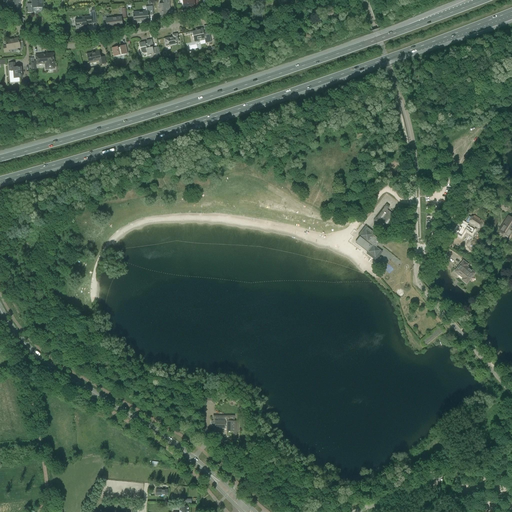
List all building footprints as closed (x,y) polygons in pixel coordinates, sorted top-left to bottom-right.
[(17,12),(20,4),(21,0),(20,0),(12,0),(9,8),(17,12)] [(28,13),(32,13),(32,8),(43,8),(42,0),(31,0),(32,4),(27,4),(28,13)] [(160,17),(167,16),(167,12),(170,12),(169,0),(162,1),(163,4),(159,4),(160,17)] [(183,10),(195,9),(195,6),(198,5),(198,4),(197,0),(186,0),(187,0),(182,0),(183,5),(183,10)] [(134,22),(149,21),(148,16),(153,15),(152,6),(146,7),(146,11),(133,13),(134,22)] [(82,20),(75,20),(76,31),(76,29),(86,28),(86,30),(87,30),(86,24),(91,23),(91,25),(92,25),(91,24),(91,19),(96,19),(95,12),(90,12),(90,16),(82,17),(82,20)] [(107,29),(122,27),(121,22),(121,17),(106,19),(107,29)] [(192,32),(192,33),(194,41),(194,42),(200,41),(199,40),(204,39),(205,40),(205,43),(205,44),(211,43),(211,42),(209,34),(208,30),(204,31),(203,31),(202,28),(198,29),(198,28),(195,29),(195,30),(195,31),(192,32)] [(172,37),(164,39),(165,44),(165,45),(165,47),(168,47),(177,45),(176,42),(179,42),(178,39),(177,34),(172,35),(172,37)] [(6,46),(3,46),(4,53),(8,52),(8,50),(20,47),(19,42),(18,38),(6,41),(6,46)] [(153,45),(152,39),(146,41),(146,42),(145,43),(145,42),(139,43),(140,48),(141,51),(141,52),(142,52),(142,53),(143,53),(144,53),(145,53),(147,53),(147,54),(153,53),(154,54),(156,54),(156,58),(160,57),(158,47),(153,48),(152,45),(153,45)] [(127,54),(125,45),(119,46),(120,47),(118,48),(117,47),(111,48),(113,57),(127,54)] [(92,53),(87,54),(88,59),(88,63),(99,61),(100,65),(106,64),(105,61),(104,57),(101,57),(99,51),(94,52),(91,52),(92,53)] [(53,54),(35,56),(36,61),(36,64),(45,64),(46,68),(46,70),(54,69),(54,67),(53,63),(54,63),(54,59),(53,54)] [(15,68),(14,63),(8,63),(9,71),(13,71),(14,78),(22,78),(21,67),(15,68)] [(376,218),(373,221),(376,223),(379,220),(385,225),(383,228),(386,231),(388,227),(396,217),(399,214),(396,211),(393,215),(394,215),(391,213),(392,213),(388,211),(385,209),(385,208),(387,210),(389,206),(386,204),(384,207),(384,208),(376,218)] [(479,229),(483,221),(474,216),(469,223),(479,229)] [(507,237),(511,229),(511,218),(508,217),(499,232),(507,237)] [(456,229),(454,233),(461,237),(465,230),(472,234),(474,229),(467,225),(467,226),(463,224),(461,222),(457,230),(456,229)] [(359,237),(355,242),(360,247),(367,252),(367,251),(368,252),(375,257),(380,251),(375,248),(376,247),(380,241),(372,235),(373,233),(367,228),(365,230),(360,236),(360,237),(359,237)] [(466,283),(469,279),(474,273),(466,266),(467,265),(463,261),(454,272),(463,278),(462,280),(466,283)] [(435,337),(442,332),(439,328),(422,341),(424,344),(434,337),(435,337)] [(214,405),(215,397),(204,397),(203,405),(214,405)] [(238,432),(238,421),(234,421),(234,416),(224,416),(213,416),(213,421),(211,421),(211,425),(213,425),(213,433),(219,433),(219,428),(227,429),(227,431),(233,431),(233,439),(237,439),(237,432),(238,432)]
